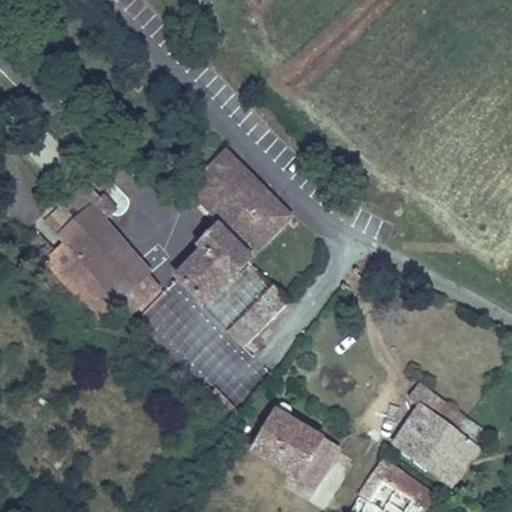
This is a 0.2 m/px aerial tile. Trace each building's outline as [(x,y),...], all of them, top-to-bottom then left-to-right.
[(212,190),(239,164),(230,154),(192,190),(222,221),(232,211),(212,190)] [(232,211),(259,185),(239,164),(212,190),(232,211)] [(153,268),(101,214),(107,208),(84,184),(46,221),(67,242),(48,261),(102,317),(122,298),(153,268)] [(291,218),(259,185),(232,211),(222,221),(189,252),(198,261),(179,279),(204,305),(228,281),(234,286),(255,266),(248,259),(291,218)] [(163,279),(153,268),(122,298),(132,309),(163,279)] [(231,332),(247,348),(291,306),(275,290),(231,332)] [(214,386),(205,395),(230,421),(239,412),(214,386)] [(421,407),(394,448),(437,476),(463,437),(449,428),(455,419),(434,404),(428,413),(421,407)] [(279,418),(253,456),(313,495),(338,456),(279,418)] [(414,511),(418,505),(427,492),(382,464),(359,501),(367,507),(363,511),(414,511)] [(437,499),(427,492),(418,505),(429,511),(437,499)]
